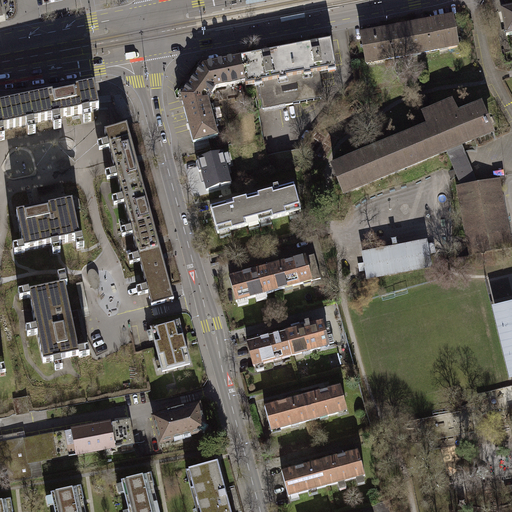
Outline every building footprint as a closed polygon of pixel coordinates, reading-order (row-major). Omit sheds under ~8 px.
[(511,8),(501,10),(506,36),(511,34),(511,8)] [(407,27),(412,53),(421,51),(421,53),(440,50),(439,48),(457,44),(457,47),(458,46),(453,19),(407,27)] [(412,53),(407,27),(361,36),(366,64),(368,63),(367,61),(385,58),(385,60),(404,56),(403,54),(412,53)] [(331,41),(240,58),(245,83),(246,86),(258,84),(262,106),(285,102),(286,106),(293,105),(293,104),(291,94),(319,89),(316,73),(320,72),(337,69),(331,41)] [(181,96),(184,106),(208,99),(216,88),(245,83),(240,58),(203,65),(181,96)] [(319,89),(291,94),(293,104),(325,98),(320,72),(316,73),(319,89)] [(99,110),(95,88),(7,105),(9,115),(12,115),(15,128),(26,125),(28,135),(36,134),(34,124),(52,120),(54,130),(61,129),(59,119),(82,114),(84,124),(93,123),(91,112),(99,110)] [(218,136),(208,99),(184,106),(194,143),(218,136)] [(447,151),(461,145),(491,133),(481,108),(457,117),(452,105),(452,104),(425,115),(425,117),(426,116),(430,129),(334,168),(345,193),(447,151)] [(9,115),(7,105),(0,106),(0,141),(5,140),(3,130),(15,128),(12,115),(9,115)] [(142,214),(150,212),(127,126),(105,132),(107,141),(96,144),(98,152),(109,149),(115,171),(105,173),(107,181),(117,178),(122,197),(112,199),(114,206),(124,203),(127,216),(141,212),(142,214)] [(194,144),(196,150),(210,146),(208,140),(194,144)] [(463,189),(478,186),(461,145),(447,151),(463,189)] [(207,192),(231,185),(226,166),(230,164),(228,155),(223,157),(222,154),(198,160),(207,192)] [(478,186),(463,189),(460,189),(472,253),(509,246),(497,182),(478,186)] [(63,183),(37,189),(39,197),(65,192),(63,183)] [(294,185),(249,198),(256,224),(301,212),(294,185)] [(218,234),(256,224),(249,198),(211,208),(218,234)] [(72,204),(16,215),(23,247),(12,249),(13,257),(25,254),(24,251),(50,246),(52,256),(59,254),(57,245),(74,241),(76,252),(83,250),(81,240),(80,240),(72,204)] [(152,306),(174,300),(150,212),(142,214),(141,212),(127,216),(131,229),(122,232),(123,237),(132,235),(138,256),(129,258),(131,264),(140,262),(147,287),(138,290),(139,295),(148,292),(152,306)] [(427,244),(363,256),(367,278),(431,266),(427,244)] [(314,255),(268,268),(274,292),(321,279),(314,255)] [(274,292),(268,268),(268,267),(230,277),(236,302),(237,302),(239,307),(249,304),(247,299),(256,297),(257,302),(267,299),(266,294),(274,292)] [(28,291),(19,293),(19,295),(20,299),(30,297),(36,327),(25,329),(27,337),(38,334),(44,363),(52,361),(54,371),(63,369),(61,359),(79,355),(80,359),(90,356),(89,348),(78,350),(77,343),(85,341),(80,317),(72,319),(65,286),(68,286),(66,276),(58,277),(60,287),(29,293),(28,291)] [(83,282),(76,284),(82,309),(88,308),(83,282)] [(511,304),(495,308),(511,376),(511,304)] [(323,322),(285,332),(292,356),(330,346),(329,345),(334,343),(332,335),(327,336),(323,322)] [(179,323),(151,330),(156,348),(163,372),(190,365),(186,347),(187,347),(185,340),(184,340),(179,323)] [(254,367),(292,356),(285,332),(247,343),(254,367)] [(340,387),(303,397),(309,421),(347,411),(340,387)] [(27,397),(13,399),(16,415),(30,412),(27,397)] [(272,431),(309,421),(303,397),(265,407),(272,431)] [(160,443),(202,432),(205,434),(209,428),(205,426),(199,405),(184,409),(184,407),(180,409),(179,408),(172,410),(168,412),(168,413),(153,417),(160,443)] [(134,444),(130,420),(115,423),(115,420),(110,421),(110,424),(0,443),(0,483),(42,475),(40,462),(134,444)] [(358,451),(320,461),(327,487),(365,476),(358,451)] [(289,497),(327,487),(320,461),(282,472),(289,497)] [(231,511),(218,462),(189,470),(199,511),(231,511)] [(151,511),(146,489),(154,487),(151,474),(121,482),(128,511),(151,511)] [(77,511),(75,502),(84,500),(81,487),(51,494),(55,511),(77,511)] [(0,511),(12,511),(10,500),(0,502),(0,511)] [(393,511),(390,500),(377,504),(378,511),(393,511)]
